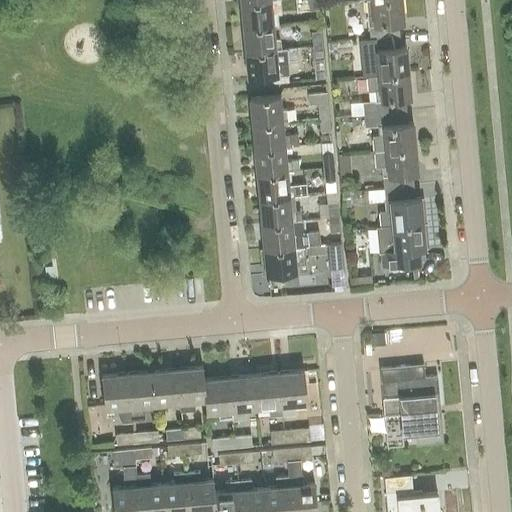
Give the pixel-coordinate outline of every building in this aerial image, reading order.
[(281,12),(280,0),(257,0),(241,2),(243,27),(279,23),(278,13),(281,12)] [(320,19),(318,0),(308,0),(311,20),(320,19)] [(404,22),(402,0),(366,0),(370,38),(400,35),(399,23),(404,22)] [(279,24),(279,23),(243,27),(246,52),(281,48),(280,38),(275,38),(274,24),(279,24)] [(322,45),(321,30),(312,31),(313,45),(322,45)] [(401,47),(400,35),(370,38),(372,61),(367,61),(369,76),(409,72),(407,46),(401,47)] [(323,59),(322,45),(313,45),(314,60),(323,59)] [(286,49),(281,49),(281,48),(246,52),(248,77),(266,76),(288,74),(289,74),(286,49)] [(411,98),(409,72),(369,76),(367,76),(368,90),(375,90),(376,100),(363,102),(364,114),(407,110),(406,98),(411,98)] [(289,82),(288,74),(266,76),(267,84),(289,82)] [(329,116),(326,92),(308,94),(309,104),(318,103),(319,117),(329,116)] [(250,97),(252,123),(288,120),(287,109),(282,109),(280,94),(250,97)] [(408,122),(407,110),(364,114),(365,126),(378,125),(379,136),(372,137),(374,151),(416,147),(414,122),(408,122)] [(330,130),(329,116),(319,117),(321,131),(330,130)] [(288,120),(252,123),(255,148),(285,145),(285,146),(299,144),(298,133),(284,135),(283,121),(288,120)] [(334,166),(331,142),(321,142),(322,153),(323,153),(324,167),(334,166)] [(286,160),(285,146),(285,145),(255,148),(257,173),(293,170),(292,159),(286,160)] [(418,173),(416,147),(374,151),(375,166),(381,165),(384,188),(414,185),(413,173),(418,173)] [(336,191),(334,166),(324,167),(326,192),(336,191)] [(293,170),(257,173),(259,198),(295,195),(307,194),(306,183),(288,185),(287,171),(293,170)] [(423,223),(420,197),(415,197),(414,185),(384,188),(386,210),(379,211),(381,226),(423,223)] [(296,209),(295,195),(259,198),(262,223),(302,220),(301,209),(296,209)] [(338,216),(337,202),(328,203),(329,217),(338,216)] [(340,231),(338,216),(329,217),(330,232),(340,231)] [(303,232),(302,220),(262,223),(264,249),(304,245),(320,244),(319,230),(303,232)] [(425,248),(423,223),(381,226),(382,241),(388,240),(391,263),(411,262),(417,261),(421,261),(420,249),(425,248)] [(329,243),(331,268),(343,267),(342,261),(341,242),(329,243)] [(306,270),(304,245),(264,249),(266,274),(306,270)] [(343,267),(331,268),(333,286),(345,285),(343,267)] [(350,277),(350,281),(351,287),(373,285),(372,275),(350,277)] [(384,332),(373,333),(374,344),(385,343),(384,332)] [(435,393),(439,393),(437,375),(425,376),(424,363),(380,367),(384,414),(401,413),(402,434),(438,430),(435,393)] [(203,378),(204,378),(203,366),(177,368),(180,401),(181,411),(195,409),(194,399),(205,398),(203,378)] [(180,401),(177,368),(152,370),(155,403),(180,401)] [(304,369),(278,372),(282,404),(307,402),(304,369)] [(143,404),(155,403),(152,370),(127,373),(130,405),(131,417),(144,417),(143,404)] [(282,404),(278,372),(254,374),(257,407),(282,404)] [(130,405),(127,373),(101,375),(104,408),(117,407),(117,411),(122,422),(131,421),(131,417),(130,405)] [(257,407),(254,374),(228,376),(232,416),(232,419),(246,418),(245,408),(257,407)] [(228,376),(204,378),(203,378),(205,398),(206,411),(218,410),(219,417),(232,416),(228,376)] [(200,436),(199,426),(183,427),(184,438),(200,436)] [(184,438),(183,427),(166,429),(167,439),(184,438)] [(310,440),(309,427),(284,429),(285,442),(310,440)] [(285,442),(284,429),(270,430),(272,443),(285,442)] [(158,430),(133,432),(133,442),(158,440),(158,430)] [(133,442),(133,432),(116,434),(117,444),(133,442)] [(252,444),(251,435),(234,436),(235,446),(252,444)] [(235,446),(234,436),(212,438),(213,448),(235,446)] [(202,452),(201,443),(185,444),(185,453),(202,452)] [(185,453),(185,444),(167,445),(168,455),(185,453)] [(302,484),(301,474),(300,459),(312,458),(311,446),(286,448),(287,460),(289,475),(288,475),(291,511),(317,511),(315,482),(302,484)] [(151,447),(134,448),(135,458),(152,457),(151,447)] [(140,511),(137,474),(135,458),(134,448),(113,450),(114,467),(123,466),(125,486),(112,487),(114,511),(140,511)] [(287,460),(286,448),(272,449),(274,461),(287,460)] [(254,461),(253,451),(236,452),(237,463),(254,461)] [(237,463),(236,452),(219,454),(220,465),(237,463)] [(214,491),(215,491),(213,478),(201,479),(200,471),(187,472),(190,511),(207,511),(215,511),(216,511),(214,491)] [(190,511),(187,472),(174,473),(174,482),(163,483),(165,511),(190,511)] [(165,511),(163,483),(151,484),(150,473),(137,474),(140,511),(165,511)] [(439,511),(438,492),(413,494),(411,474),(385,477),(388,511),(439,511)] [(291,511),(288,475),(275,476),(276,486),(264,487),(266,511),(291,511)] [(266,511),(264,487),(252,488),(252,479),(238,480),(241,511),(266,511)] [(241,511),(238,480),(225,481),(226,490),(215,491),(214,491),(216,511),(215,511),(241,511)]
